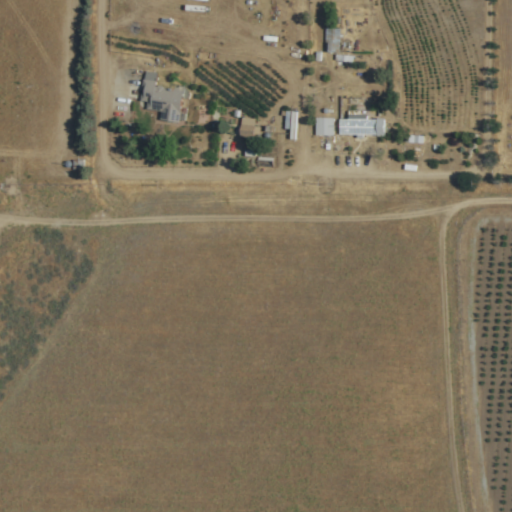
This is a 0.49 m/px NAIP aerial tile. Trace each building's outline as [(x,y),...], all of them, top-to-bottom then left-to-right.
[(324,27),(324,52),(340,52),(340,27),(324,27)] [(179,123),(183,88),(143,83),(140,108),(160,111),(159,120),(179,123)] [(315,137),(333,137),(333,118),(315,118),(315,137)] [(339,136),(384,136),(384,119),(339,119),(339,136)] [(240,136),(252,137),(253,127),(241,126),(240,136)]
